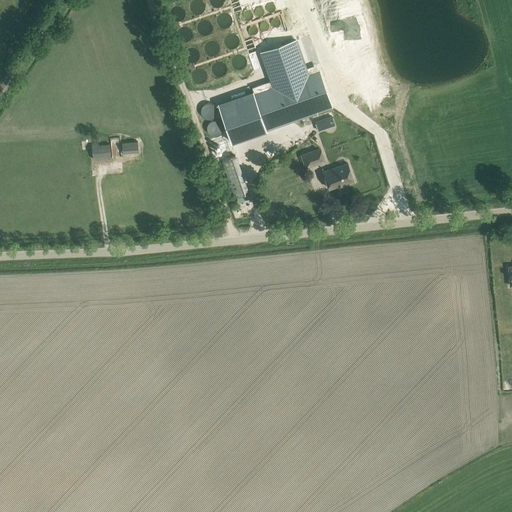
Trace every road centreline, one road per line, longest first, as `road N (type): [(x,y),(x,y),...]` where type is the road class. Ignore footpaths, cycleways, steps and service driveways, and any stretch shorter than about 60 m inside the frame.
road 1 (unclassified): [(0,256),(511,211)]
road 2 (track): [(151,0),(235,240)]
